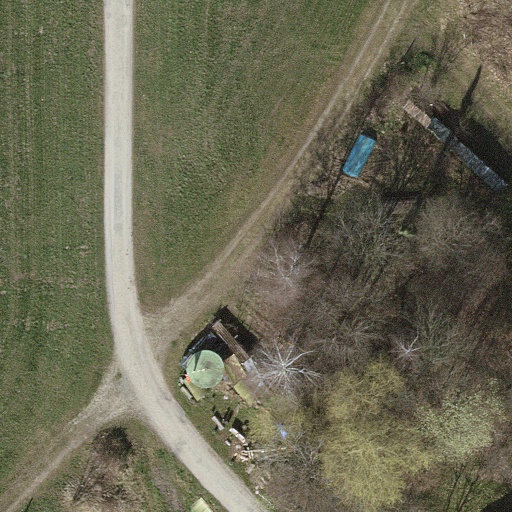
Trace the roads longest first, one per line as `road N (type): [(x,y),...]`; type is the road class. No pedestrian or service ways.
road 1 (track): [(0,510),(65,450),(279,201),(400,0)]
road 2 (track): [(252,511),(186,443),(134,366),(119,266),(117,0)]
